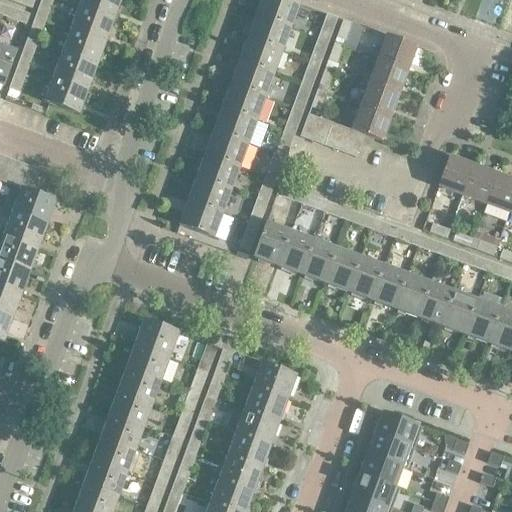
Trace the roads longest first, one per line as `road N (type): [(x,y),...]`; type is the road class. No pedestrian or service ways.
road 1 (residential): [(306,154),(416,192),(470,48),(343,0)]
road 2 (residential): [(351,358),(92,258)]
road 3 (residential): [(121,179),(185,0)]
road 4 (residential): [(298,511),(351,358)]
road 5 (residential): [(38,406),(92,258)]
road 6 (residential): [(493,409),(351,358)]
road 7 (residential): [(121,179),(0,134)]
